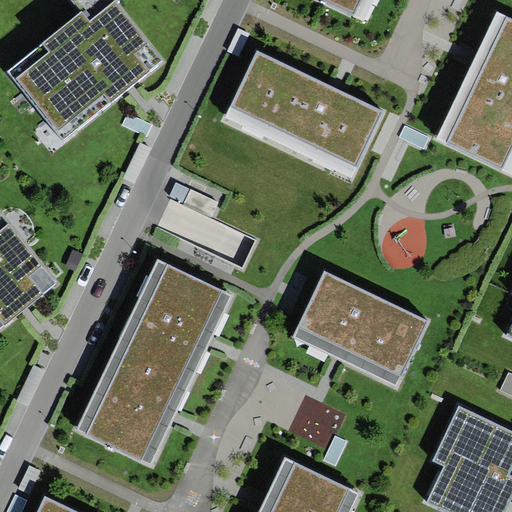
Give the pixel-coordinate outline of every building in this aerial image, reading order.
[(3,76),(57,145),(157,66),(102,0),(70,0),(65,5),(75,18),(3,76)] [(367,0),(305,0),(357,24),(367,0)] [(511,159),(511,23),(490,13),(430,138),(505,174),(511,159)] [(377,117),(251,57),(219,123),(345,182),(377,117)] [(0,330),(54,287),(0,221),(0,330)] [(188,380),(228,297),(153,263),(112,347),(188,380)] [(393,387),(424,321),(318,273),(288,339),(393,387)] [(511,286),(509,294),(511,295),(511,315),(502,336),(511,340),(511,286)] [(188,380),(112,347),(74,432),(148,466),(188,380)] [(511,391),(511,369),(510,369),(502,386),(511,391)] [(511,461),(511,432),(455,406),(430,462),(440,467),(425,502),(446,511),(500,511),(511,488),(511,475),(507,473),(511,461)] [(348,511),(357,494),(282,458),(255,511),(348,511)] [(72,511),(43,498),(35,511),(72,511)]
